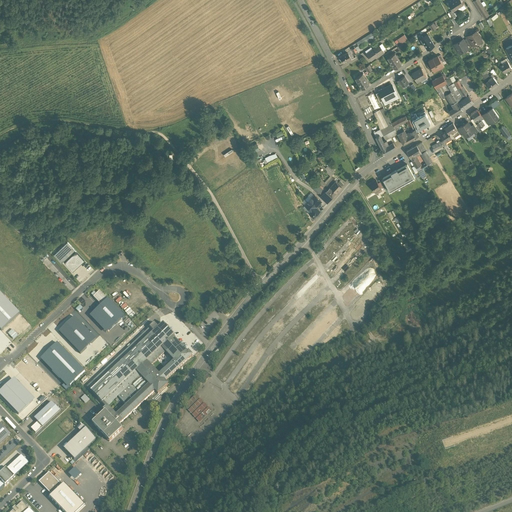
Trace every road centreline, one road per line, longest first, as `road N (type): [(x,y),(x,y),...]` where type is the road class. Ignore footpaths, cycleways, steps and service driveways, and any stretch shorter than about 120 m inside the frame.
road 1 (secondary): [(380,160),(260,284),(189,376),(129,511)]
road 2 (track): [(0,134),(47,120),(167,138),(213,197),(260,284)]
road 3 (track): [(354,182),(414,283),(511,227)]
road 4 (residential): [(351,99),(479,17),(467,0)]
road 5 (secondary): [(511,77),(380,160)]
road 6 (unclassified): [(0,504),(42,463),(0,410)]
